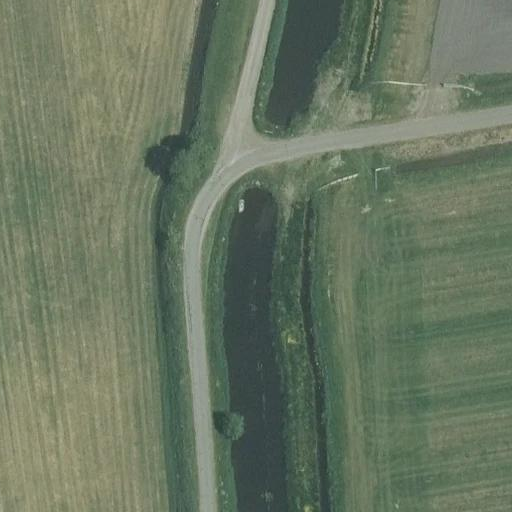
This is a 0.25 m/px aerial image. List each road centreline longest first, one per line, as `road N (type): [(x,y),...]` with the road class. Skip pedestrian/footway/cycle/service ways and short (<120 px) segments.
road 1 (unclassified): [(207,511),(191,280),(196,225),(220,180),(265,154),(511,114)]
road 2 (track): [(241,165),(271,0)]
